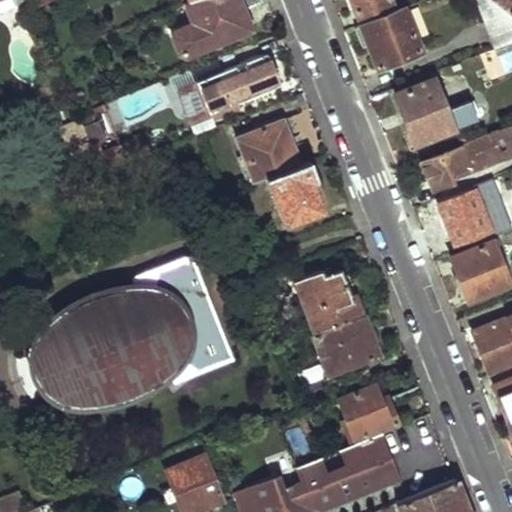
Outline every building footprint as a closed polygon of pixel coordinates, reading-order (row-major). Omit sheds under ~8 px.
[(174,28),(172,38),(179,52),(186,54),(250,30),(238,0),(190,0),(189,1),(186,2),(193,21),(174,28)] [(400,0),(351,0),(360,22),(403,5),(400,0)] [(485,0),(474,0),(495,49),(511,42),(511,19),(499,11),(485,0)] [(485,0),(499,11),(501,2),(500,0),(485,0)] [(511,5),(501,2),(499,11),(511,19),(511,5)] [(360,22),(355,24),(362,43),(368,41),(377,63),(419,47),(403,5),(360,22)] [(282,80),(271,50),(195,81),(207,111),(282,80)] [(437,79),(396,95),(413,143),(477,118),(469,98),(447,107),(437,79)] [(195,81),(175,89),(187,119),(207,111),(195,81)] [(243,104),(240,97),(207,111),(210,117),(243,104)] [(95,154),(105,150),(91,115),(81,119),(92,146),(95,154)] [(285,117),(236,135),(253,180),(267,175),(302,162),(285,117)] [(65,140),(21,157),(26,172),(92,146),(81,119),(61,128),(65,140)] [(480,140),(423,161),(433,187),(511,157),(511,125),(479,137),(480,140)] [(95,154),(102,171),(135,157),(129,141),(105,150),(95,154)] [(302,162),(267,175),(285,222),(325,207),(320,196),(324,194),(311,159),(302,162)] [(473,189),(438,201),(452,243),(488,231),(483,218),(501,211),(495,194),(477,200),(473,189)] [(498,238),(450,256),(467,300),(510,283),(495,244),(499,242),(498,238)] [(16,349),(7,349),(9,369),(14,387),(28,408),(35,403),(32,399),(41,393),(46,395),(56,399),(68,402),(82,403),(100,402),(119,398),(138,393),(152,384),(161,376),(169,381),(166,384),(173,390),(193,364),(206,359),(209,365),(231,356),(189,250),(167,260),(169,265),(155,271),(121,269),(120,278),(127,278),(126,286),(116,286),(99,289),(87,293),(76,298),(58,309),(47,319),(40,327),(32,343),(30,348),(28,354),(15,355),(16,349)] [(341,260),(295,278),(315,332),(365,313),(347,263),(341,260)] [(315,332),(312,333),(329,374),(381,354),(365,313),(315,332)] [(511,314),(471,330),(487,371),(511,361),(511,314)] [(511,375),(493,383),(508,420),(511,417),(511,375)] [(375,383),(338,398),(354,440),(398,422),(392,404),(384,407),(375,383)] [(382,432),(244,485),(254,511),(318,511),(316,507),(399,475),(382,432)] [(198,455),(164,468),(182,511),(208,511),(206,506),(223,499),(200,442),(193,445),(198,455)] [(456,477),(400,498),(405,511),(469,511),(466,503),(456,477)] [(18,491),(0,497),(0,511),(18,511),(20,511),(25,510),(18,491)] [(364,511),(398,511),(394,500),(364,511)]
